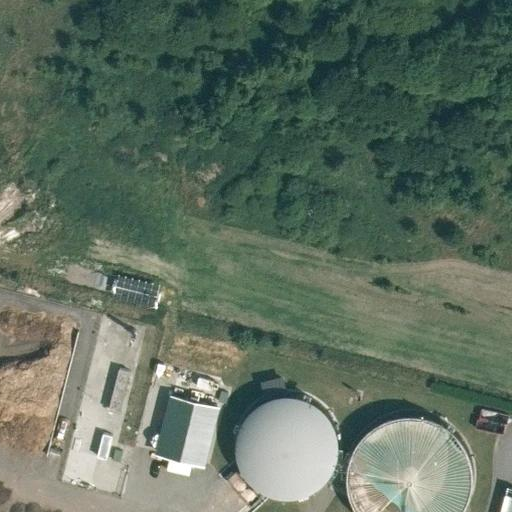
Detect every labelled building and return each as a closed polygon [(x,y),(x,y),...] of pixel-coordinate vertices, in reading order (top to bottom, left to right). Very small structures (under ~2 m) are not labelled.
[(117,366),(106,407),(122,411),(133,370),(117,366)] [(330,459),(335,443),(336,427),(331,411),(321,398),(308,388),(292,384),(275,385),(260,391),(248,402),(239,416),(236,433),(239,449),(246,463),(258,475),(273,482),(289,484),(305,480),(319,471),(330,459)] [(190,460),(204,463),(216,403),(165,392),(152,452),(168,455),(165,468),(187,472),(190,460)] [(450,511),(463,495),(469,475),(468,454),(460,434),(446,418),(427,408),(406,404),(385,408),(367,419),(353,435),(346,455),(345,476),(351,495),(362,510),(364,511),(450,511)] [(108,456),(113,434),(101,432),(96,454),(108,456)]
